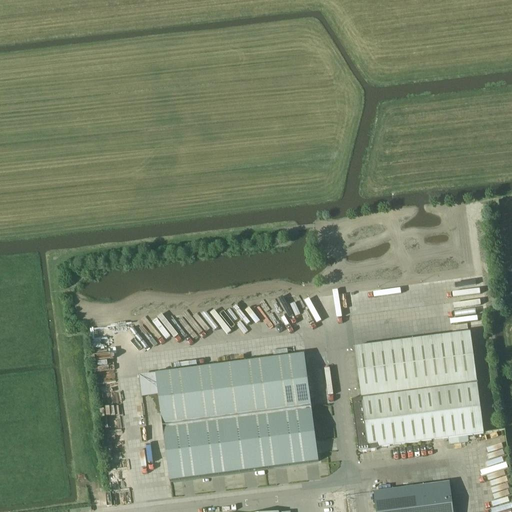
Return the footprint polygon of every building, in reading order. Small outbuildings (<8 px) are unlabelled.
[(483,231),(470,232),(473,253),(485,252),(483,231)] [(411,274),(412,273),(404,270),(395,297),(407,301),(416,276),(411,274)] [(383,302),(394,277),(388,274),(376,300),(383,302)] [(260,332),(266,328),(252,305),(246,309),(260,332)] [(229,336),(233,333),(217,312),(213,316),(229,336)] [(189,322),(183,326),(176,316),(170,321),(187,343),(198,334),(189,322)] [(141,321),(137,326),(133,321),(127,326),(146,347),(151,342),(156,347),(161,342),(141,321)] [(470,333),(355,348),(362,400),(352,402),(358,451),(360,453),(376,450),(378,448),(483,435),(470,333)] [(304,355),(155,375),(170,482),(192,479),(318,462),(304,355)] [(452,511),(449,484),(374,494),(376,511),(452,511)]
